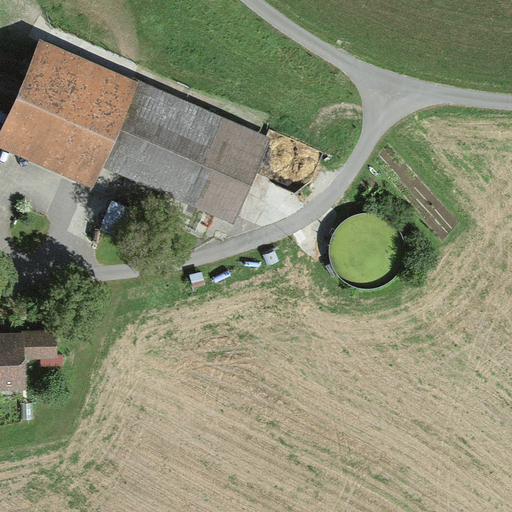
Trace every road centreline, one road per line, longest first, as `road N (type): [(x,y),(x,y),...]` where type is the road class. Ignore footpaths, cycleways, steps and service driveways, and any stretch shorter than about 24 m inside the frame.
road 1 (track): [(0,281),(178,258),(280,227),(328,192),(394,82)]
road 2 (unclassified): [(511,97),(394,82),(258,0)]
